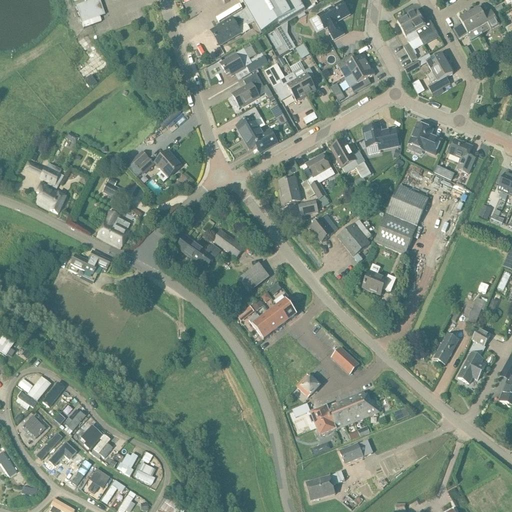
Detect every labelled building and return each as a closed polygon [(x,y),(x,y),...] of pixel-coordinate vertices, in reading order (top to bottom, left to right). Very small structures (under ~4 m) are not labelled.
[(104,16),(98,0),(94,0),(75,7),(82,24),(104,16)] [(222,0),(224,3),(229,0),(241,0),(247,10),(211,32),(220,47),(241,35),(238,30),(247,24),(248,26),(255,23),(261,33),(281,22),(285,20),(286,22),(303,12),(296,0),(222,0)] [(337,24),(349,17),(342,4),(332,9),(331,7),(323,12),(324,14),(309,22),(316,34),(325,30),(327,29),(334,41),(344,36),(337,24)] [(480,9),(470,15),(478,30),(488,24),(492,31),(500,26),(492,11),(484,16),(480,9)] [(421,19),(418,13),(417,12),(407,18),(419,39),(421,42),(436,33),(426,15),(421,19)] [(453,30),(459,41),(468,36),(468,35),(478,30),(470,15),(459,21),(462,25),(453,30)] [(406,39),(409,44),(419,39),(407,18),(397,24),(406,39)] [(289,53),(298,48),(285,24),(268,33),(272,40),(280,36),(289,53)] [(417,59),(409,45),(404,48),(412,62),(417,59)] [(230,75),(232,78),(246,70),(247,70),(250,75),(270,63),(265,53),(262,55),(263,57),(251,64),(244,51),(237,55),(220,65),(227,77),(230,75)] [(287,63),(296,59),(293,53),(285,56),(287,63)] [(347,66),(352,76),(369,66),(364,56),(356,60),(353,55),(336,64),(340,70),(347,66)] [(445,56),(442,56),(442,55),(427,64),(432,74),(447,65),(449,63),(445,56)] [(421,68),(417,62),(404,70),(407,75),(421,68)] [(432,74),(435,79),(430,82),(432,86),(428,88),(432,95),(434,98),(444,92),(439,83),(453,75),(452,74),(454,72),(451,66),(448,66),(447,65),(432,74)] [(375,76),(369,66),(352,76),(358,86),(351,90),(354,95),(371,85),(368,80),(375,76)] [(291,93),(297,103),(307,97),(293,74),(280,82),(272,68),(264,72),(280,99),(291,93)] [(293,74),(307,97),(316,92),(308,77),(313,74),(310,69),(305,72),(303,68),(293,74)] [(239,107),(240,108),(259,97),(257,92),(264,88),(256,75),(243,82),(247,88),(233,96),(233,97),(231,98),(231,102),(234,107),(237,108),(239,107)] [(420,81),(413,84),(419,95),(426,91),(420,81)] [(342,95),(336,98),(339,103),(345,100),(342,95)] [(280,126),(287,123),(279,106),(272,109),(280,126)] [(236,128),(243,140),(260,130),(265,126),(256,109),(239,119),(242,125),(236,128)] [(314,115),(303,121),(306,126),(317,120),(314,115)] [(424,152),(435,156),(441,142),(430,138),(432,132),(417,125),(409,145),(425,151),(424,152)] [(379,146),(380,151),(398,147),(395,131),(382,134),(380,128),(363,131),(367,149),(379,146)] [(257,147),(260,154),(278,144),(272,133),(265,137),(260,130),(243,140),(250,151),(257,147)] [(456,171),(469,176),(476,159),(469,156),(472,148),(455,141),(449,155),(461,160),(456,171)] [(356,168),(359,167),(345,142),(331,150),(345,175),(356,169),(356,168)] [(182,167),(168,152),(155,164),(169,179),(182,167)] [(154,166),(143,153),(132,162),(142,174),(144,175),(154,166)] [(132,162),(127,156),(121,161),(137,179),(142,174),(132,162)] [(307,182),(310,187),(319,182),(321,186),(335,178),(323,156),(306,166),(313,178),(307,182)] [(356,169),(363,180),(371,176),(364,163),(359,167),(356,168),(356,169)] [(56,183),(60,185),(63,178),(58,175),(59,174),(45,168),(39,180),(54,187),(56,183)] [(498,192),(507,196),(511,184),(511,177),(505,174),(498,192)] [(102,193),(122,204),(127,194),(115,187),(117,183),(110,179),(102,193)] [(285,206),(300,202),(296,180),(280,184),(285,206)] [(319,201),(323,208),(329,205),(326,198),(327,197),(321,186),(319,182),(310,187),(319,202),(319,201)] [(50,211),(58,215),(66,198),(58,194),(59,193),(57,192),(42,183),(41,183),(40,185),(35,193),(39,194),(37,199),(36,199),(37,200),(37,201),(35,205),(36,205),(49,212),(50,211)] [(429,200),(398,187),(375,244),(405,257),(429,200)] [(316,202),(298,206),(301,218),(319,214),(316,202)] [(487,219),(492,209),(484,206),(479,216),(487,219)] [(97,238),(120,249),(128,232),(113,224),(116,218),(109,214),(97,238)] [(333,235),(321,220),(310,229),(322,244),(333,235)] [(337,239),(354,259),(371,245),(367,241),(372,237),(366,231),(370,227),(366,222),(362,225),(359,222),(355,225),(337,239)] [(221,231),(213,243),(237,260),(245,249),(221,231)] [(177,249),(206,271),(220,252),(212,246),(206,253),(185,238),(177,249)] [(68,271),(81,277),(84,272),(92,276),(97,267),(104,270),(103,273),(105,274),(110,264),(99,258),(100,256),(93,253),(88,263),(75,257),(68,271)] [(259,265),(238,281),(249,295),(270,279),(259,265)] [(363,289),(381,297),(383,290),(390,294),(396,280),(388,276),(387,280),(370,273),(363,289)] [(266,294),(262,298),(265,303),(270,299),(266,294)] [(278,308),(289,323),(297,316),(282,297),(274,303),(277,308),(278,308)] [(243,323),(264,306),(259,299),(237,317),(243,323)] [(466,323),(475,327),(482,310),(483,311),(486,304),(476,299),(466,323)] [(269,314),(280,329),(289,323),(278,308),(277,308),(269,314)] [(272,335),(280,329),(269,314),(261,320),(272,335)] [(261,320),(258,316),(249,322),(252,327),(264,342),(272,335),(261,320)] [(458,379),(469,385),(473,379),(477,382),(486,367),(481,364),(483,360),(480,359),(486,349),(484,348),(491,337),(478,330),(472,342),(474,343),(469,353),(471,354),(458,379)] [(0,351),(8,356),(17,338),(3,331),(0,337),(0,351)] [(447,335),(434,360),(445,367),(459,342),(447,335)] [(345,354),(343,356),(341,358),(345,363),(350,358),(345,354)] [(336,363),(341,368),(345,363),(341,358),(338,361),(336,363)] [(345,363),(341,368),(345,372),(347,369),(350,367),(352,364),(354,362),(350,358),(345,363)] [(37,402),(51,384),(42,377),(27,394),(37,402)] [(297,388),(308,399),(319,387),(307,377),(297,388)] [(500,402),(511,407),(511,380),(508,379),(505,388),(506,388),(500,402)] [(58,383),(43,403),(50,409),(65,388),(58,383)] [(23,393),(16,401),(28,412),(35,404),(23,393)] [(356,397),(365,420),(379,414),(375,403),(368,405),(364,394),(356,397)] [(346,402),(355,424),(365,420),(356,397),(346,402)] [(346,402),(336,406),(345,428),(355,424),(346,402)] [(75,411),(67,421),(75,428),(86,416),(72,404),(70,407),(75,411)] [(293,409),(297,420),(311,415),(307,404),(293,409)] [(345,428),(336,406),(326,410),(331,421),(335,432),(345,428)] [(331,421),(326,410),(311,416),(312,417),(309,418),(313,426),(315,425),(316,427),(331,421)] [(28,437),(41,424),(34,417),(21,429),(28,437)] [(316,427),(320,438),(335,432),(331,421),(316,427)] [(351,440),(370,436),(369,428),(350,432),(351,440)] [(42,451),(54,440),(49,435),(38,445),(42,451)] [(363,458),(373,454),(368,442),(339,453),(345,466),(363,458)] [(53,459),(56,461),(63,452),(60,450),(53,459)] [(136,456),(124,452),(118,471),(130,475),(136,456)] [(0,455),(0,466),(2,465),(9,479),(17,474),(4,453),(0,455)] [(76,482),(85,469),(91,473),(95,467),(80,458),(67,476),(76,482)] [(135,477),(153,485),(156,478),(153,477),(156,469),(141,463),(135,477)] [(306,484),(311,502),(335,496),(333,487),(345,482),(341,473),(330,478),(306,484)] [(84,491),(94,495),(99,481),(89,477),(84,491)] [(111,485),(102,501),(108,505),(117,488),(111,485)] [(117,511),(119,511),(131,511),(136,504),(132,502),(136,495),(130,491),(117,511)] [(160,511),(178,511),(179,510),(171,507),(174,501),(167,498),(160,511)] [(62,511),(74,511),(76,509),(54,499),(50,507),(62,511)]
